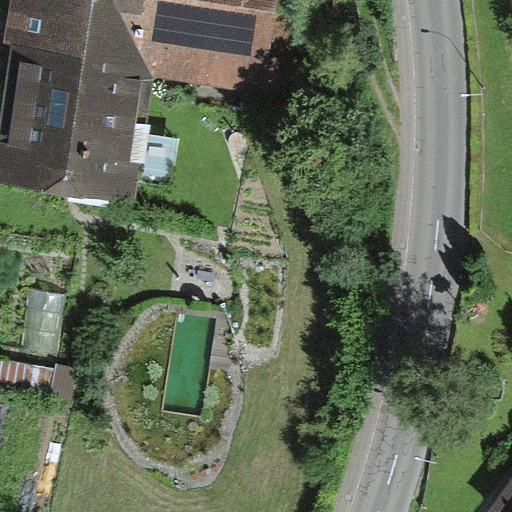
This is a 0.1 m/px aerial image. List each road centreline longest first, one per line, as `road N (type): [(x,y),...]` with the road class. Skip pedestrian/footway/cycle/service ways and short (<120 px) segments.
road 1 (tertiary): [(379,511),(419,361),(439,221),(434,0)]
road 2 (unknown): [(324,0),(362,59),(409,105)]
